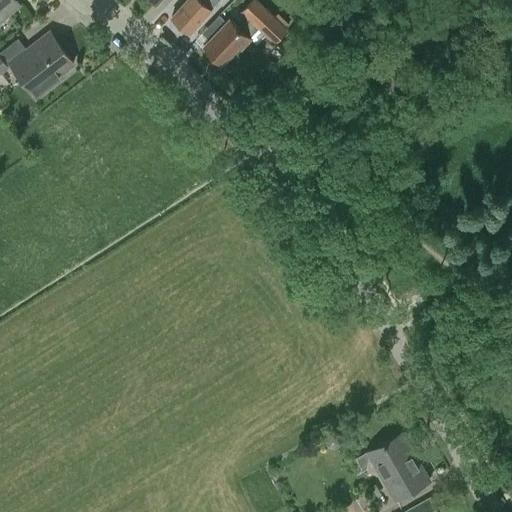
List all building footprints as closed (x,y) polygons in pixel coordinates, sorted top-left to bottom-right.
[(0,0),(0,19),(20,3),(17,0),(0,0)] [(185,0),(172,15),(190,31),(211,8),(204,1),(204,0),(185,0)] [(215,53),(223,62),(239,45),(242,48),(251,38),(250,36),(259,27),(275,42),(289,27),(261,0),(249,0),(240,9),(248,17),(239,26),(230,18),(205,44),(207,46),(205,48),(213,55),(215,53)] [(299,19),(285,34),(296,45),(310,29),(299,19)] [(9,59),(36,95),(63,75),(61,71),(74,61),(49,29),(9,59)] [(0,52),(0,73),(10,66),(0,52)] [(368,450),(395,498),(430,479),(402,430),(368,450)] [(439,511),(431,497),(403,511),(439,511)]
